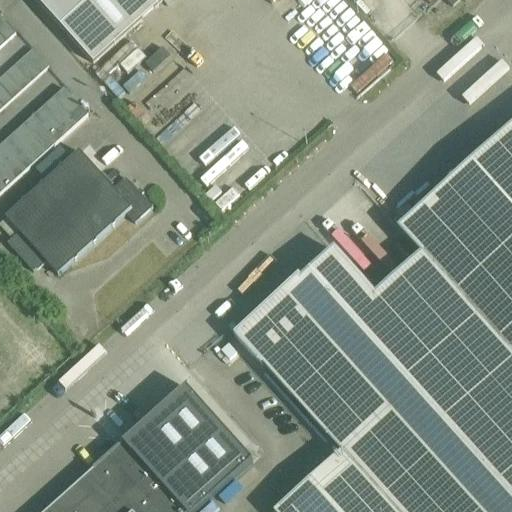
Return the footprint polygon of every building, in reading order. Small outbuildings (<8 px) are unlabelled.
[(33,0),(93,66),(166,0),(33,0)] [(0,18),(0,36),(7,44),(16,36),(0,18)] [(33,52),(24,60),(40,78),(49,70),(33,52)] [(24,60),(15,68),(31,86),(40,78),(24,60)] [(15,68),(6,76),(22,94),(31,86),(15,68)] [(6,76),(0,81),(0,87),(13,102),(22,94),(6,76)] [(0,87),(0,105),(4,110),(13,102),(0,87)] [(64,91),(54,100),(78,127),(89,118),(64,91)] [(54,100),(43,110),(68,136),(78,127),(54,100)] [(43,110),(33,119),(57,146),(68,136),(43,110)] [(33,119),(23,128),(47,155),(57,146),(33,119)] [(23,128),(12,138),(37,164),(47,155),(23,128)] [(238,339),(343,455),(279,511),(511,511),(511,128),(426,206),(399,230),(422,256),(374,299),(334,253),(238,339)] [(26,174),(37,164),(12,138),(2,147),(26,174)] [(0,148),(0,166),(16,183),(26,174),(2,147),(0,148)] [(45,264),(58,279),(127,217),(135,227),(153,211),(142,198),(145,196),(141,191),(138,193),(126,181),(114,192),(80,154),(6,221),(19,236),(8,246),(34,275),(45,264)] [(16,183),(0,166),(0,186),(5,193),(16,183)] [(228,346),(221,353),(229,361),(236,355),(228,346)] [(49,511),(199,511),(253,464),(187,390),(123,447),(108,460),(49,511)]
